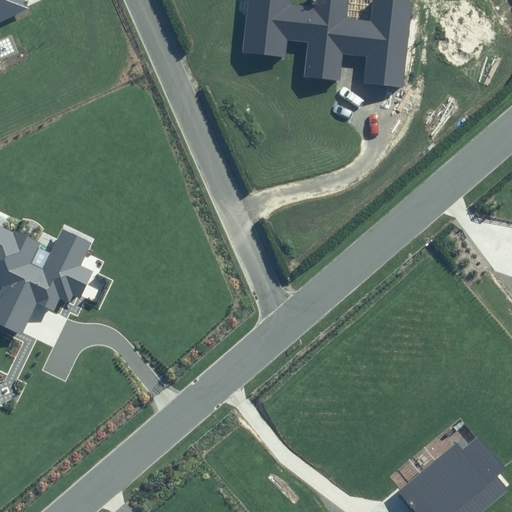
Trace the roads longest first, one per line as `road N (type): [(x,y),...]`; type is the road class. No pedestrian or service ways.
road 1 (residential): [(289,324),(143,0)]
road 2 (residential): [(289,324),(511,130)]
road 3 (residential): [(71,511),(289,324)]
